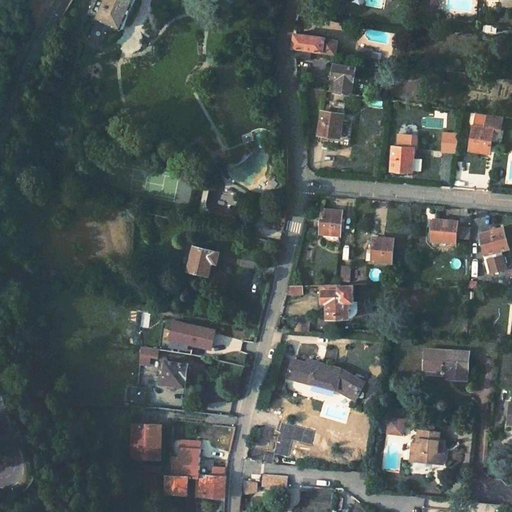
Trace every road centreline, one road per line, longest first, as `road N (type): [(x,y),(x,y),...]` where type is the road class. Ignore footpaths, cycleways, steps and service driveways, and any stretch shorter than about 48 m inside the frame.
road 1 (unclassified): [(231,511),(235,465),(304,184)]
road 2 (residential): [(304,184),(511,203)]
road 3 (unclassified): [(304,184),(285,55),(299,0)]
road 4 (unknown): [(235,465),(334,481),(387,511)]
road 5 (residential): [(61,0),(0,127)]
